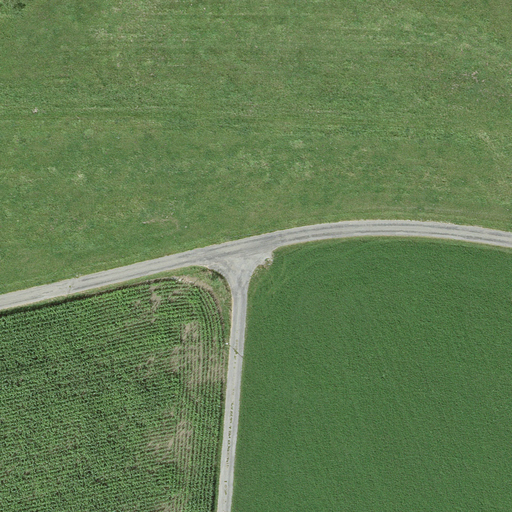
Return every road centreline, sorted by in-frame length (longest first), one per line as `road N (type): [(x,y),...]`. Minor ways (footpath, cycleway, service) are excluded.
road 1 (track): [(511,246),(430,237),(238,250),(0,301)]
road 2 (track): [(238,250),(218,511)]
